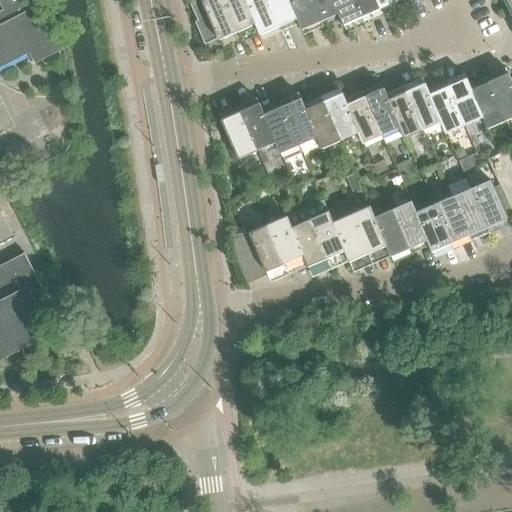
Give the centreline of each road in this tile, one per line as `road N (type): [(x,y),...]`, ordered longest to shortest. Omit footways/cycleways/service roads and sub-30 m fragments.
road 1 (residential): [(198,308),(511,261)]
road 2 (residential): [(165,73),(414,48),(467,30)]
road 3 (residential): [(165,73),(198,308)]
road 4 (residential): [(214,511),(201,417),(180,389)]
